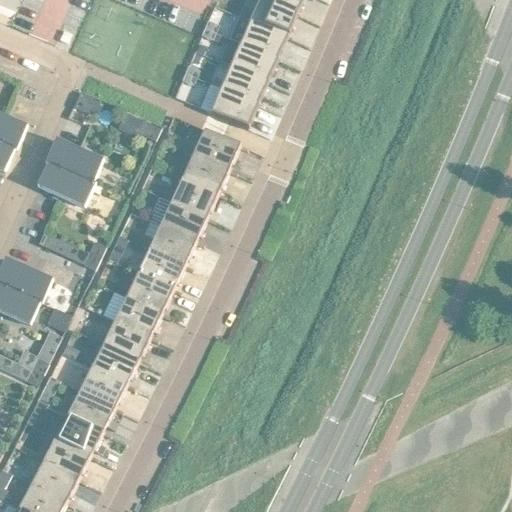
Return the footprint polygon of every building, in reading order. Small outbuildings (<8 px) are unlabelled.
[(285,0),(261,0),(256,14),(296,31),(296,30),(297,31),(305,8),(285,0)] [(285,0),(305,8),(307,8),(309,0),(285,0)] [(256,14),(246,37),(286,54),(286,53),(287,54),(296,31),(256,14)] [(210,22),(221,27),(225,20),(214,15),(210,22)] [(218,35),(221,27),(210,22),(207,30),(218,35)] [(246,37),(236,59),(276,76),(277,76),(286,54),(246,37)] [(204,38),(201,46),(208,49),(211,42),(204,38)] [(236,59),(227,82),(266,99),(267,98),(268,99),(276,76),(236,59)] [(191,68),(202,72),(205,65),(194,60),(192,66),(191,68)] [(199,80),(202,72),(191,68),(188,75),(199,80)] [(227,82),(217,105),(258,123),(266,99),(227,82)] [(85,88),(79,100),(94,107),(100,94),(85,88)] [(0,106),(0,133),(20,143),(20,144),(22,145),(32,121),(0,106)] [(149,130),(161,135),(166,123),(154,118),(149,130)] [(209,124),(198,149),(235,165),(238,159),(246,140),(209,124)] [(172,128),(169,134),(176,138),(179,131),(172,128)] [(0,133),(0,161),(10,166),(20,144),(20,143),(0,133)] [(51,158),(53,158),(98,178),(98,177),(108,155),(61,134),(51,158)] [(198,149),(187,172),(224,190),(227,183),(235,165),(198,149)] [(53,158),(43,181),(90,201),(100,178),(98,177),(98,178),(53,158)] [(187,172),(176,197),(213,214),(224,190),(187,172)] [(176,197),(165,220),(202,237),(205,231),(213,214),(176,197)] [(165,220),(154,244),(191,261),(202,237),(165,220)] [(53,229),(48,240),(69,248),(74,238),(53,229)] [(122,233),(117,244),(127,248),(132,238),(122,233)] [(100,235),(94,247),(106,253),(112,241),(100,235)] [(154,244),(143,268),(179,285),(191,261),(154,244)] [(106,253),(94,247),(89,258),(100,264),(106,253)] [(11,254),(1,276),(0,276),(45,296),(45,297),(47,298),(57,274),(11,254)] [(143,268),(131,292),(168,309),(179,285),(143,268)] [(0,276),(1,276),(0,275),(0,303),(35,319),(45,297),(45,296),(0,276)] [(131,292),(120,315),(156,333),(168,309),(131,292)] [(60,302),(52,318),(70,326),(77,310),(60,302)] [(120,315),(108,339),(144,357),(156,333),(120,315)] [(71,338),(67,347),(76,351),(81,342),(71,338)] [(108,339),(97,362),(132,380),(144,357),(108,339)] [(42,352),(37,364),(48,369),(54,358),(42,352)] [(97,362),(85,386),(121,404),(132,380),(97,362)] [(48,369),(37,364),(31,375),(43,381),(48,369)] [(55,371),(43,394),(53,400),(65,376),(55,371)] [(85,386),(73,409),(109,428),(121,404),(85,386)] [(43,394),(31,417),(42,422),(53,400),(43,394)] [(73,409),(61,433),(96,451),(109,428),(73,409)] [(61,433),(49,456),(84,475),(96,451),(61,433)] [(49,456),(36,479),(72,498),(84,475),(49,456)] [(0,478),(0,488),(15,497),(19,489),(0,478)] [(36,479),(24,502),(41,511),(64,511),(72,498),(36,479)] [(41,511),(24,502),(18,511),(41,511)]
